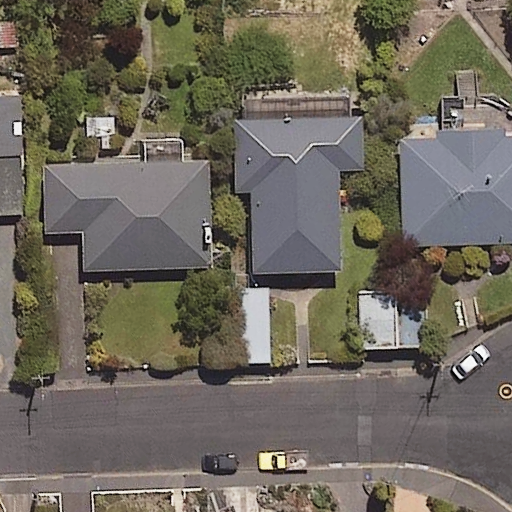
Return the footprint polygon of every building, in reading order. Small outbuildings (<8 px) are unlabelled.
[(0,91),(0,157),(23,157),(21,91),(0,91)] [(366,167),(365,93),(238,95),(239,191),(253,191),(254,271),(343,270),(341,167),(366,167)] [(407,244),(511,240),(511,131),(403,135),(407,244)] [(0,213),(26,213),(23,157),(0,157),(0,213)] [(86,270),(211,266),(208,160),(46,164),(48,232),(86,231),(86,270)] [(270,362),(271,290),(242,289),(241,362),(270,362)] [(430,347),(429,292),(361,294),(362,348),(430,347)]
